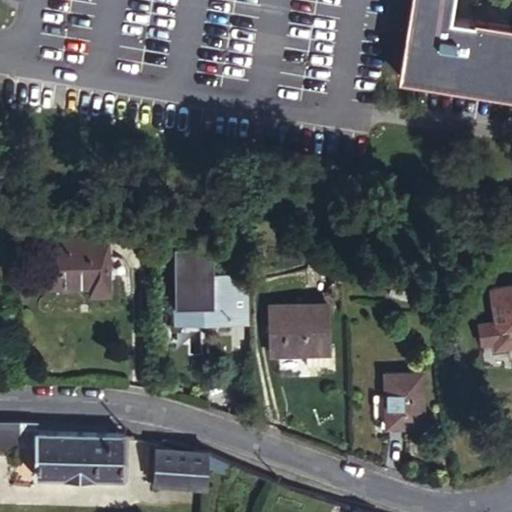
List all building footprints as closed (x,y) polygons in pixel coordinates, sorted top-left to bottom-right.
[(412,0),(399,81),(511,99),(511,32),(449,22),(452,0),(412,0)] [(215,235),(174,235),(176,313),(196,313),(197,331),(233,329),(233,303),(235,303),(235,279),(216,279),(215,235)] [(108,291),(106,239),(44,240),(45,283),(89,283),(89,292),(108,291)] [(252,278),(235,279),(235,303),(233,303),(233,329),(253,330),(252,278)] [(511,287),(499,289),(504,322),(504,326),(511,325),(511,287)] [(333,303),(270,301),(270,324),(277,325),(276,350),(332,352),(333,303)] [(196,313),(176,313),(177,331),(197,331),(196,313)] [(511,325),(504,326),(504,322),(486,324),(489,343),(500,341),(502,350),(511,348),(511,325)] [(416,369),(379,372),(386,421),(421,417),(416,369)] [(0,420),(0,449),(16,449),(17,421),(0,420)] [(17,421),(16,449),(35,450),(35,435),(36,422),(17,421)] [(35,435),(35,450),(34,477),(123,480),(124,436),(35,435)] [(151,484),(203,486),(203,471),(204,451),(152,449),(151,484)] [(204,451),(203,471),(219,478),(226,461),(204,451)]
